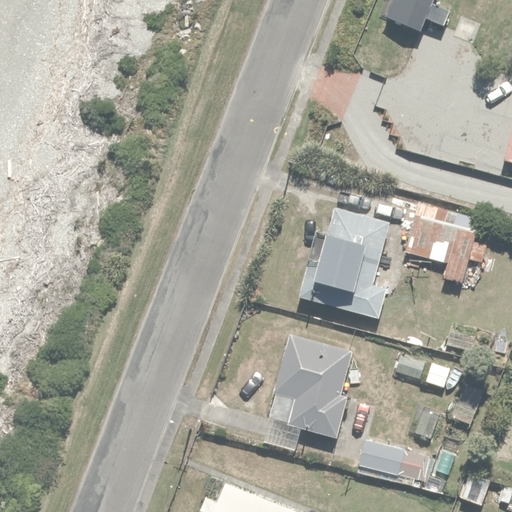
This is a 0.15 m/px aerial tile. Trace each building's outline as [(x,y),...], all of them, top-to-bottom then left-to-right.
[(440,0),(396,0),(391,15),(428,29),(440,0)] [(477,211),(420,199),(410,250),(449,258),(445,277),(481,285),(493,228),(474,224),(477,211)] [(396,220),(338,207),(332,232),(323,229),(307,302),(386,320),(394,286),(381,283),(396,220)] [(357,346),(295,333),(278,414),(295,417),(294,426),(347,437),(355,399),(346,397),(357,346)] [(428,360),(403,352),(397,370),(422,378),(428,360)] [(442,415),(422,409),(415,432),(435,438),(442,415)] [(430,449),(370,437),(364,467),(424,479),(430,449)] [(319,511),(320,511),(232,477),(223,499),(212,495),(205,511),(319,511)]
